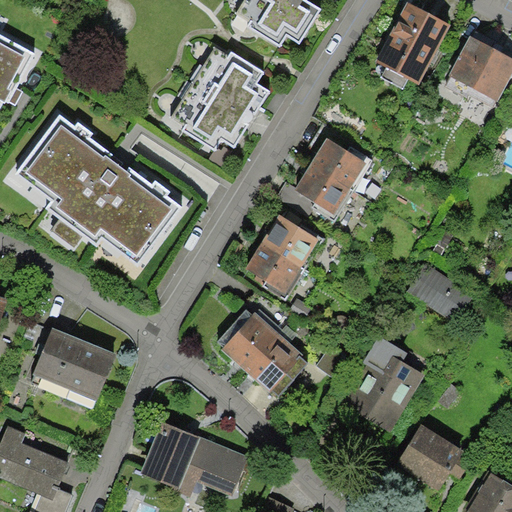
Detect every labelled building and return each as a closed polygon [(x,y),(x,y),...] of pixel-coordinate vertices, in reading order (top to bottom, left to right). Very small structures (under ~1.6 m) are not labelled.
[(304,0),(249,0),(236,22),(278,48),(285,37),(300,46),(321,13),(304,2),(304,0)] [(450,25),(405,2),(375,62),(387,68),(380,81),(403,93),(410,80),(419,85),(450,25)] [(0,109),(33,54),(0,35),(0,109)] [(511,77),(511,60),(470,38),(445,83),(494,110),(511,77)] [(227,59),(215,51),(172,117),(184,124),(180,131),(213,152),(220,141),(233,150),(269,95),(257,87),(264,75),(231,53),(227,59)] [(191,200),(56,104),(4,175),(40,201),(34,211),(47,220),(39,230),(64,248),(73,234),(84,242),(90,234),(140,270),(191,200)] [(366,168),(325,141),(291,193),(331,220),(366,168)] [(317,245),(278,220),(245,269),(285,295),(317,245)] [(473,297),(422,266),(401,300),(452,332),(473,297)] [(246,309),(218,340),(225,347),(221,350),(276,400),(311,362),(255,312),(252,315),(246,309)] [(116,353),(50,328),(30,379),(96,405),(116,353)] [(363,375),(345,406),(390,432),(420,383),(396,368),(400,361),(366,341),(350,367),(363,375)] [(245,454),(157,422),(138,475),(181,489),(179,495),(191,499),(196,486),(229,498),(245,454)] [(26,435),(8,427),(0,445),(0,480),(40,495),(34,511),(67,511),(70,504),(57,498),(71,463),(21,445),(26,435)] [(474,457),(421,427),(398,466),(439,490),(447,476),(459,482),(474,457)] [(511,511),(511,490),(490,479),(471,511),(511,511)] [(293,511),(294,509),(273,500),(267,511),(293,511)]
